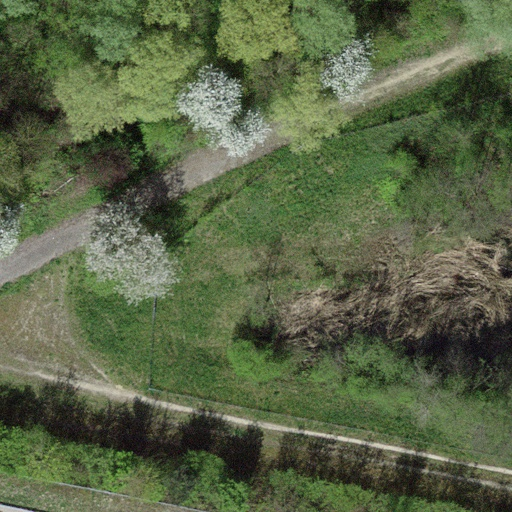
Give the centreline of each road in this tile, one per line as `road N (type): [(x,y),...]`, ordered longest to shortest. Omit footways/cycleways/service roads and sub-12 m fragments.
road 1 (track): [(511,37),(332,104),(0,274)]
road 2 (track): [(0,362),(140,405),(511,482)]
